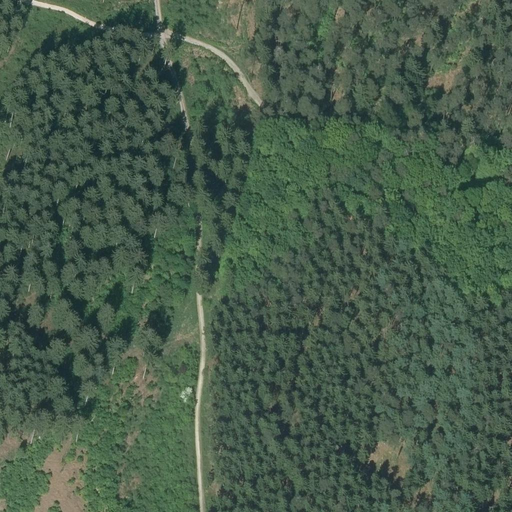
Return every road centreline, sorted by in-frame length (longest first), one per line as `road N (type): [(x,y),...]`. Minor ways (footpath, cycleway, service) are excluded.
road 1 (track): [(201,511),(197,189),(159,32)]
road 2 (unknown): [(511,170),(423,143),(322,144),(291,134),(261,110),(222,54),(159,32)]
road 3 (unknown): [(159,32),(98,23),(34,0)]
